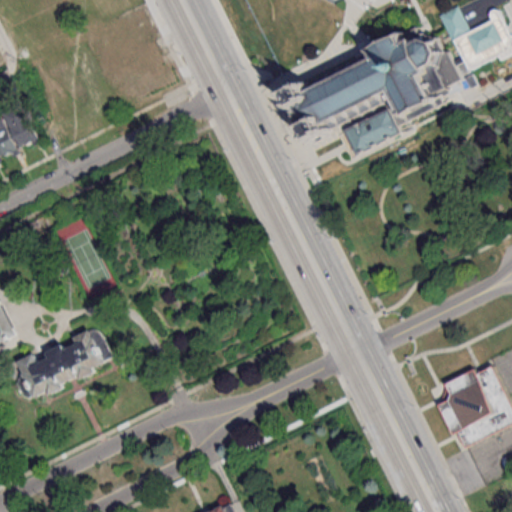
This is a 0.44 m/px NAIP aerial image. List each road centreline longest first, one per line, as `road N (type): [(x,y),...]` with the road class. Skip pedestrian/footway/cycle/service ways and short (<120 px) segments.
road 1 (primary): [(437,511),(228,93)]
road 2 (residential): [(246,407),(170,416),(0,501)]
road 3 (residential): [(0,207),(228,93)]
road 4 (residential): [(88,511),(190,461),(246,407)]
road 5 (residential): [(357,352),(500,284)]
road 6 (residential): [(246,407),(357,352)]
